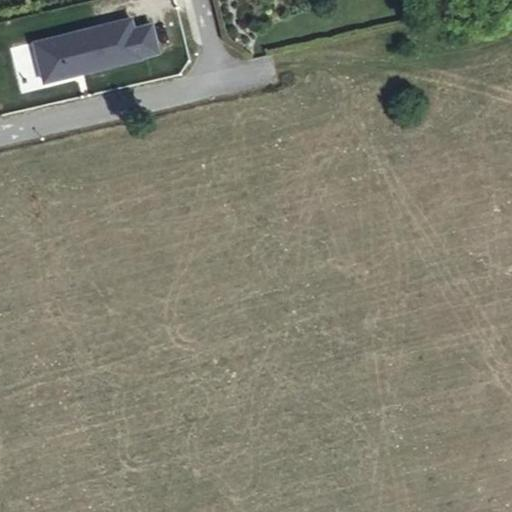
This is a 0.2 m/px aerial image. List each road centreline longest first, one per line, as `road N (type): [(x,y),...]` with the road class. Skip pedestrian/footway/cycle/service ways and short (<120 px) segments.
road 1 (residential): [(0,135),(222,83),(201,0)]
road 2 (track): [(222,83),(271,66),(369,72),(511,47)]
road 3 (unknown): [(0,81),(65,60),(82,0)]
